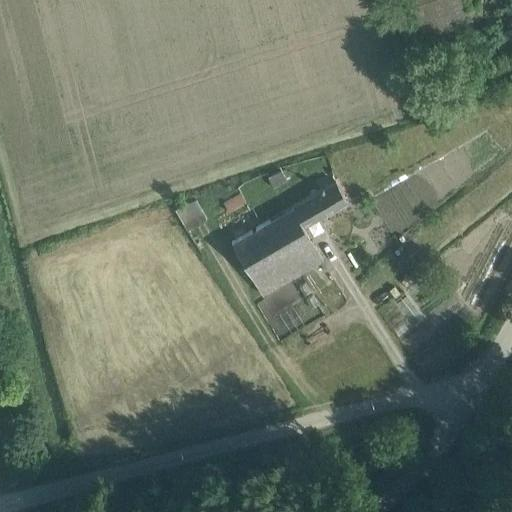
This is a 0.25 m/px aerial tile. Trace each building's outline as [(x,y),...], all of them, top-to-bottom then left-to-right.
[(396,0),(411,41),(481,16),(476,1),(466,4),(464,0),(396,0)] [(511,46),(511,44),(511,43),(511,32),(504,9),(484,15),(496,48),(499,48),(502,57),(511,54),(511,46)] [(274,188),(273,186),(286,179),(282,170),(268,178),(264,169),(253,175),(263,193),(274,188)] [(262,223),(232,240),(263,294),(324,258),(305,225),(348,200),(336,179),(262,223)] [(225,211),(229,209),(218,188),(199,198),(211,221),(219,217),(220,218),(227,214),(225,211)] [(395,299),(414,323),(422,317),(403,293),(395,299)]
